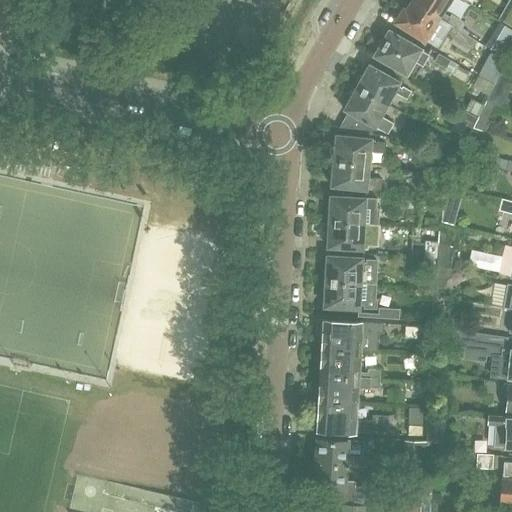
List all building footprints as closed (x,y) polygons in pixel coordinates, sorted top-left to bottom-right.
[(396,18),(395,21),(426,40),(439,48),(448,33),(453,36),(470,47),(472,47),(476,40),(469,35),(468,34),(458,28),(412,0),(407,0),(403,7),(399,7),(396,12),(396,18)] [(412,0),(458,28),(463,20),(452,14),(450,16),(444,12),(451,0),(412,0)] [(134,27),(127,50),(150,56),(157,33),(134,27)] [(415,77),(428,52),(390,30),(383,41),(380,40),(374,50),(377,52),(375,54),(415,77)] [(157,33),(151,57),(174,63),(180,40),(157,33)] [(174,63),(205,72),(209,56),(178,47),(174,63)] [(491,49),(478,76),(479,77),(494,84),(501,69),(506,58),(505,57),(496,52),(491,49)] [(446,68),(450,60),(438,53),(433,61),(446,68)] [(358,84),(357,85),(389,103),(395,92),(407,98),(412,90),(403,86),(402,87),(399,85),(401,80),(370,63),(364,74),(359,74),(357,80),(358,84)] [(389,103),(357,85),(355,89),(352,89),(349,94),(350,98),(345,108),(348,110),(338,129),(371,134),(376,125),(389,132),(390,130),(394,122),(382,115),(389,103)] [(465,109),(478,116),(484,105),(470,98),(465,109)] [(477,117),(472,128),(484,131),(489,121),(495,110),(498,103),(487,99),(484,105),(478,116),(477,117)] [(470,127),(476,117),(462,109),(456,119),(470,127)] [(334,157),(334,160),(370,163),(371,150),(386,151),(386,143),(376,142),(376,143),(372,143),(372,137),(336,134),(335,146),(333,146),(332,157),(334,157)] [(439,154),(437,162),(448,165),(450,157),(439,154)] [(332,185),(368,188),(382,189),(383,177),(369,176),(370,163),(334,160),(334,162),(331,162),(330,173),(333,173),(332,185)] [(430,176),(428,189),(426,196),(439,199),(443,179),(430,176)] [(459,201),(463,190),(445,185),(443,197),(459,201)] [(329,221),(366,223),(379,224),(380,208),(378,207),(379,198),(331,195),(330,207),(328,207),(327,218),(329,218),(329,221)] [(511,200),(503,198),(500,209),(511,212),(511,200)] [(424,217),(424,227),(438,228),(438,217),(424,217)] [(365,236),(366,223),(329,221),(329,222),(327,222),(326,235),(329,235),(328,246),(364,248),(364,244),(368,244),(368,246),(379,246),(379,237),(365,236)] [(438,242),(437,257),(437,264),(450,267),(453,247),(446,244),(447,233),(439,230),(438,242)] [(436,257),(437,257),(438,242),(425,241),(424,256),(436,257)] [(326,281),(374,283),(376,283),(377,260),(368,259),(368,262),(363,262),(364,257),(328,254),(327,266),(325,268),(324,275),(326,276),(326,281)] [(452,267),(450,267),(437,264),(435,286),(445,288),(446,279),(450,277),(452,267)] [(434,285),(435,271),(420,270),(419,284),(434,285)] [(361,308),(361,303),(365,304),(364,306),(374,307),(375,297),(373,297),(374,283),(326,281),(326,283),(324,285),(323,291),(326,293),(325,306),(361,308)] [(381,309),(381,313),(359,312),(359,316),(397,318),(397,310),(381,309)] [(435,315),(434,326),(449,328),(451,317),(435,315)] [(324,348),(360,350),(377,351),(378,331),(384,331),(384,322),(362,321),(325,319),(324,348)] [(500,376),(511,377),(511,348),(506,348),(507,337),(477,334),(475,348),(487,349),(486,354),(501,355),(500,359),(502,359),(500,376)] [(428,341),(419,341),(411,340),(407,348),(407,352),(418,353),(428,354),(428,341)] [(323,362),(322,374),(380,377),(380,370),(368,369),(367,370),(367,372),(359,371),(360,350),(324,348),(323,350),(320,352),(320,360),(323,362)] [(320,398),(320,402),(357,404),(358,382),(366,383),(366,384),(368,386),(379,387),(380,377),(322,374),(321,385),(318,387),(318,396),(320,398)] [(483,379),(483,390),(496,391),(496,379),(483,379)] [(507,411),(511,411),(511,382),(504,382),(503,393),(508,393),(507,411)] [(356,419),(357,404),(320,402),(318,429),(388,434),(389,415),(372,414),(372,420),(356,419)] [(430,413),(428,441),(442,442),(444,414),(430,413)] [(511,415),(489,414),(488,423),(496,423),(495,445),(511,445),(511,415)] [(409,425),(408,435),(422,435),(422,425),(409,425)] [(318,438),(316,462),(347,464),(347,465),(368,467),(369,457),(355,456),(355,455),(348,455),(349,440),(318,438)] [(425,463),(404,462),(403,472),(425,473),(427,441),(404,440),(404,451),(425,452),(425,463)] [(428,450),(428,467),(444,467),(444,450),(428,450)] [(477,453),(476,468),(493,469),(493,454),(477,453)] [(511,460),(503,460),(502,469),(502,477),(500,504),(511,504),(511,460)] [(366,511),(367,505),(368,487),(355,486),(356,480),(347,480),(347,465),(347,464),(316,462),(315,488),(333,489),(341,490),(345,490),(344,504),(340,504),(339,511),(366,511)] [(387,472),(380,471),(378,471),(377,499),(385,500),(387,472)] [(405,473),(404,492),(415,492),(415,501),(394,500),(393,511),(426,511),(430,511),(432,474),(405,473)] [(441,493),(432,493),(432,503),(440,503),(441,493)]
